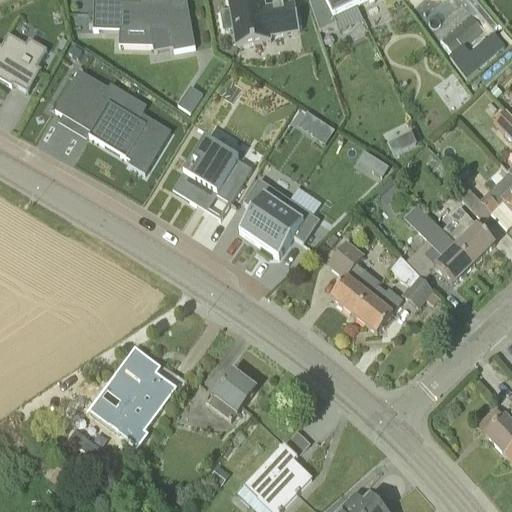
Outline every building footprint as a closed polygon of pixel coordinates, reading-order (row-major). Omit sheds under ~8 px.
[(93,0),(93,34),(150,36),(153,56),(173,52),(174,56),(195,52),(185,0),(184,0),(169,3),(169,7),(122,6),(122,4),(96,3),(95,0),(93,0)] [(230,14),(221,16),(224,34),(234,32),(237,51),(271,44),(270,40),(300,35),(295,6),(265,12),(263,0),(236,0),(228,2),(230,14)] [(309,0),(308,1),(320,35),(336,27),(333,21),(357,10),(352,0),(309,0)] [(352,0),(357,10),(378,0),(381,0),(384,4),(393,0),(352,0)] [(1,51),(0,50),(0,83),(11,90),(13,88),(28,97),(41,74),(37,71),(47,54),(29,44),(26,49),(8,39),(1,51)] [(494,39),(487,44),(497,56),(504,51),(494,39)] [(467,82),(476,75),(467,63),(471,60),(463,50),(450,61),(467,82)] [(84,57),(75,51),(70,58),(79,64),(84,57)] [(79,75),(55,115),(63,120),(91,137),(89,140),(131,166),(128,169),(145,179),(171,136),(142,119),(138,125),(102,103),(108,93),(79,75)] [(502,92),(495,85),(488,92),(495,98),(502,92)] [(190,91),(178,110),(190,118),(202,99),(190,91)] [(325,150),(334,135),(325,129),(315,144),(325,150)] [(411,138),(388,149),(394,161),(417,150),(411,138)] [(184,176),(173,195),(196,210),(202,201),(212,208),(216,200),(230,208),(252,174),(238,165),(204,145),(192,164),(199,169),(191,180),(184,176)] [(382,182),(388,171),(380,166),(374,177),(382,182)] [(289,205),(259,184),(243,208),(253,215),(239,236),(259,250),(289,205)] [(494,197),(490,201),(498,209),(502,206),(511,215),(511,185),(504,193),(501,190),(494,197)] [(464,188),(455,197),(471,214),(479,205),(464,188)] [(487,198),(479,205),(490,217),(498,209),(490,201),(487,198)] [(293,242),(304,249),(320,225),(289,205),(259,250),(279,263),(293,242)] [(471,214),(482,225),(490,217),(479,205),(471,214)] [(424,245),(414,255),(432,274),(435,272),(452,289),(474,269),(441,234),(417,210),(403,223),(424,245)] [(452,224),(441,234),(474,269),(495,248),(478,230),(477,231),(458,212),(449,220),(452,224)] [(331,301),(355,320),(378,291),(377,290),(379,287),(368,278),(356,269),(364,259),(346,245),(327,269),(345,283),(331,301)] [(414,255),(404,265),(417,279),(422,284),(432,274),(414,255)] [(400,261),(389,276),(407,291),(417,279),(404,265),(400,261)] [(407,291),(401,299),(418,313),(426,303),(432,295),(422,284),(417,279),(407,291)] [(378,291),(355,320),(377,338),(393,319),(392,318),(402,305),(388,294),(385,296),(378,291)] [(432,295),(426,303),(433,309),(439,302),(432,295)] [(115,384),(111,389),(129,403),(124,409),(118,418),(143,437),(176,393),(156,378),(160,372),(135,354),(114,383),(115,384)] [(233,377),(214,401),(215,401),(208,409),(231,426),(237,418),(255,394),(233,377)] [(485,438),(506,460),(511,454),(511,403),(510,405),(511,407),(511,413),(503,422),(497,415),(487,424),(493,431),(485,438)] [(283,511),(285,511),(296,499),(297,499),(300,496),(299,495),(311,483),(298,471),(295,475),(289,469),(310,447),(297,435),(244,491),(236,500),(248,511),(256,503),(266,511),(283,511)] [(69,500),(85,478),(65,463),(49,485),(69,500)] [(229,479),(219,470),(210,480),(220,489),(229,479)]
